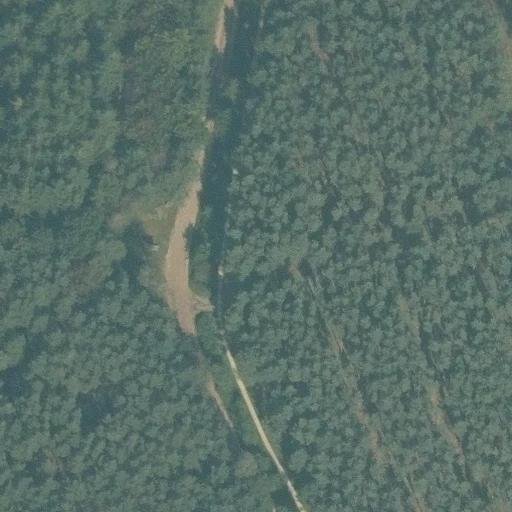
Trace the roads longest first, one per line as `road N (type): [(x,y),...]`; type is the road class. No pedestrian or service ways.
road 1 (track): [(179,310),(511,226)]
road 2 (track): [(269,511),(184,341),(180,250)]
road 3 (track): [(180,250),(229,0)]
